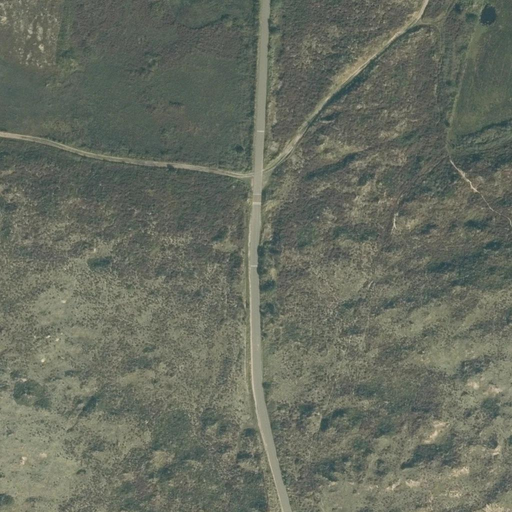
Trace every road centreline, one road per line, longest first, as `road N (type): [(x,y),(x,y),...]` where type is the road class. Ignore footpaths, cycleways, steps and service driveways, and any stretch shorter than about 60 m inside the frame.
road 1 (unclassified): [(286,511),(255,364),(266,0)]
road 2 (unknown): [(0,136),(108,161),(271,171),(334,94),(419,19),(428,0)]
